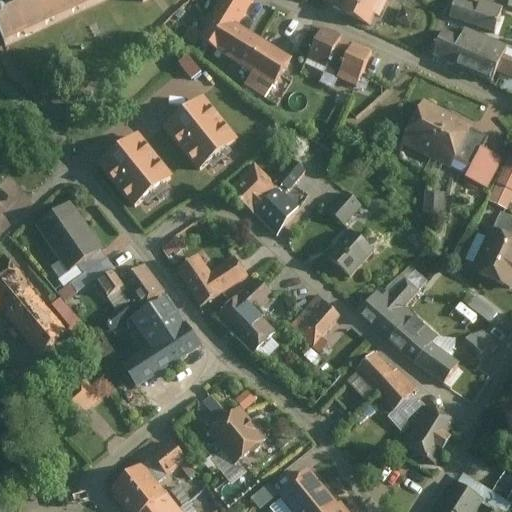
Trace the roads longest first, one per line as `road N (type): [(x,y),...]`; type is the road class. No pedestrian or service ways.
road 1 (residential): [(144,252),(196,211),(231,213),(383,349),(479,421)]
road 2 (residential): [(282,0),(511,105)]
road 3 (unclassified): [(224,360),(310,422),(377,511)]
road 4 (residential): [(85,490),(224,360)]
road 5 (unclassified): [(144,252),(224,360)]
road 6 (residential): [(0,83),(55,131),(64,178)]
